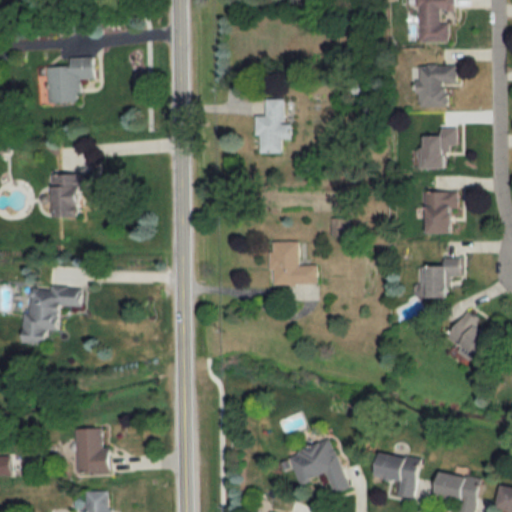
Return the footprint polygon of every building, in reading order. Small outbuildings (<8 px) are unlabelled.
[(451,23),(444,23),(443,11),(457,11),(456,0),(418,0),(420,42),(451,41),(451,23)] [(83,102),(83,78),(98,78),(98,57),(74,58),(74,66),(51,67),(52,103),(83,102)] [(458,84),(458,65),(420,66),(421,107),(449,107),(448,84),(458,84)] [(259,115),(259,136),(263,136),(263,153),(284,153),(284,139),(294,139),(294,124),(286,124),(286,99),(268,99),(268,115),(259,115)] [(459,146),(459,128),(443,128),(443,136),(426,136),(426,168),(451,168),(451,146),(459,146)] [(56,216),(85,216),(85,191),(96,191),(96,174),(56,174),(56,216)] [(429,233),(459,233),(459,192),(429,192),(429,233)] [(348,219),(333,219),(333,236),(348,236),(348,219)] [(302,241),(274,241),(274,284),(320,284),(320,265),(302,265),(302,241)] [(424,266),(424,286),(431,286),(431,298),(453,298),(453,277),(464,278),(464,258),(446,258),(446,266),(424,266)] [(62,305),(84,307),(85,288),(30,284),(25,343),(59,346),(62,305)] [(453,341),(491,359),(502,336),(481,326),(485,318),(468,310),(453,341)] [(81,474),(115,474),(114,447),(106,447),(106,427),(81,428),(81,474)] [(352,489),(336,439),(292,453),(302,484),(330,475),(336,494),(352,489)] [(418,497),(424,458),(384,453),(380,477),(403,480),(401,495),(418,497)] [(479,511),(484,478),(444,473),(441,497),(463,499),(461,511),(479,511)] [(511,511),(511,486),(505,485),(501,510),(511,511)] [(115,511),(116,492),(91,492),(90,511),(115,511)]
